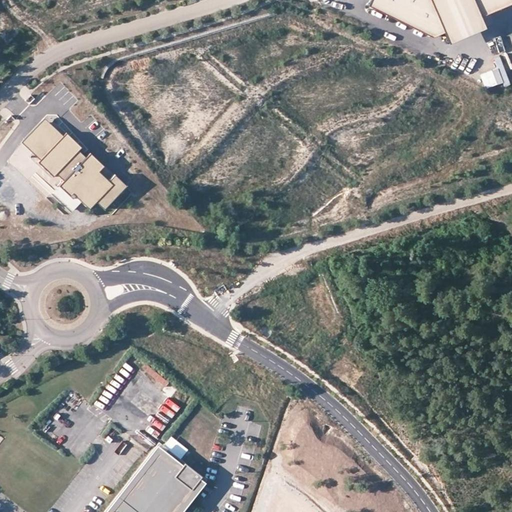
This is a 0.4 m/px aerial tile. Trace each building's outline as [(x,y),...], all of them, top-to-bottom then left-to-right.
[(431,37),(443,31),(448,44),(483,28),(478,16),(511,1),(511,0),(369,0),(367,5),(431,37)] [(484,89),(507,81),(498,55),(492,58),(495,67),(479,73),(484,89)] [(45,116),(21,140),(30,149),(40,158),(38,160),(53,175),(56,172),(63,179),(51,192),(68,208),(79,197),(81,200),(89,207),(96,200),(104,207),(126,183),(114,172),(109,178),(99,169),(104,164),(90,151),(86,155),(79,148),(82,145),(66,130),(63,133),(45,116)] [(79,197),(68,208),(71,211),(81,200),(79,197)] [(128,362),(109,386),(118,393),(137,369),(128,362)] [(157,404),(140,391),(138,394),(131,388),(142,375),(137,371),(120,392),(149,415),(157,404)] [(55,433),(80,403),(68,394),(43,424),(55,433)] [(106,423),(110,418),(97,409),(94,414),(106,423)] [(63,444),(82,455),(88,444),(70,433),(63,444)] [(109,511),(162,445),(158,442),(103,511),(109,511)] [(175,472),(183,462),(162,445),(154,456),(175,472)] [(171,511),(200,475),(183,462),(175,472),(154,456),(109,511),(171,511)] [(180,511),(206,479),(200,475),(171,511),(180,511)]
